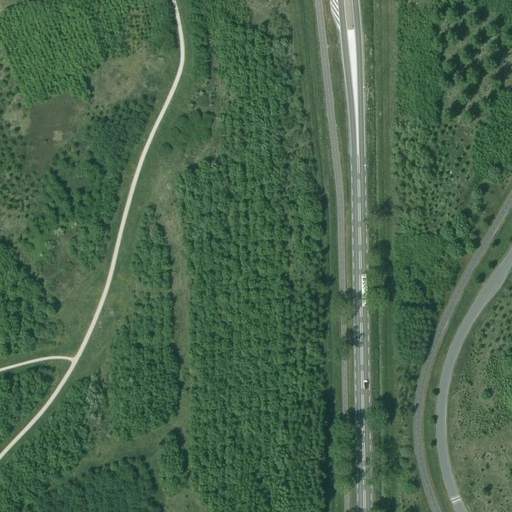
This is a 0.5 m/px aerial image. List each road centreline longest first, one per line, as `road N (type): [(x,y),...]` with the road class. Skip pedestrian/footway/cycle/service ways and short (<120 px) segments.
road 1 (primary): [(363,511),(358,179)]
road 2 (unclassified): [(460,511),(441,451),(442,393),(458,338),(511,253)]
road 3 (primary): [(339,0),(358,179)]
road 4 (primary): [(358,179),(354,0)]
